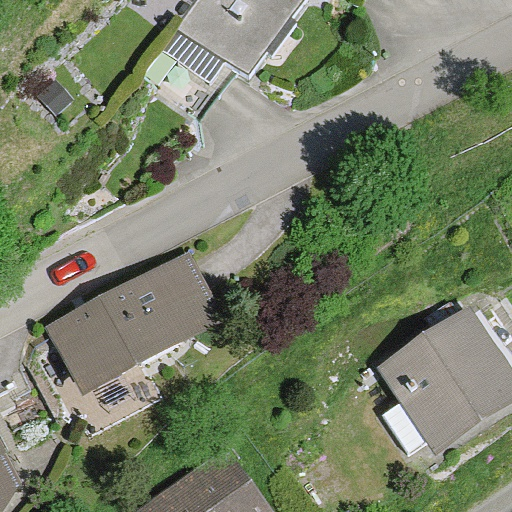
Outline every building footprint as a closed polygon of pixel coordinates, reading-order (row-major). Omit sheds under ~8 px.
[(238,71),(249,79),(303,0),(202,0),(180,32),(208,51),(238,71)] [(171,100),(199,122),(238,71),(208,51),(171,100)] [(56,84),(40,96),(54,115),(70,102),(56,84)] [(224,323),(188,255),(48,328),(52,336),(84,396),(224,323)] [(511,403),(511,369),(471,309),(381,370),(438,453),(511,403)] [(0,511),(3,511),(5,510),(21,486),(0,446),(0,511)] [(273,511),(227,446),(132,511),(273,511)]
